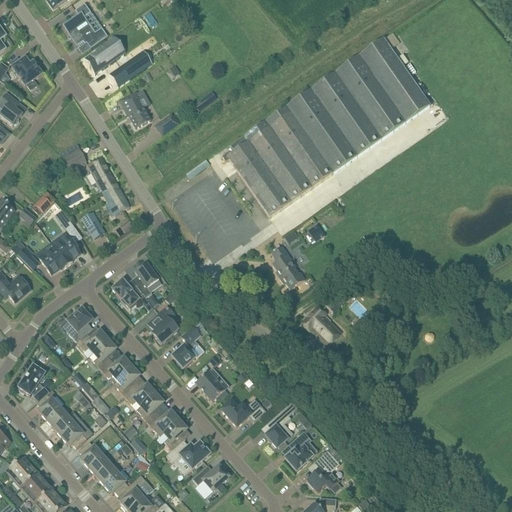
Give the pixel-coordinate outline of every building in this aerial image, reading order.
[(45,0),(53,11),(67,1),(66,0),(45,0)] [(71,26),(64,30),(69,37),(71,40),(77,48),(77,47),(83,43),(85,46),(87,45),(90,50),(108,38),(102,30),(95,34),(93,31),(84,19),(91,14),(85,6),(85,5),(83,6),(75,12),(78,17),(69,23),(71,26)] [(270,219),(278,214),(430,107),(403,69),(408,64),(403,56),(397,60),(383,41),(244,138),(245,139),(231,149),(234,153),(230,156),(228,153),(222,158),(225,163),(229,161),(270,219)] [(89,57),(84,61),(93,74),(100,70),(101,71),(102,72),(119,60),(107,43),(95,52),(96,54),(93,56),(90,58),(89,57)] [(109,76),(111,78),(117,87),(128,79),(130,81),(147,69),(138,56),(116,71),(109,76)] [(17,60),(10,65),(13,69),(12,70),(25,88),(27,87),(30,92),(37,87),(33,82),(41,76),(33,65),(30,67),(25,61),(20,64),(17,60)] [(0,64),(0,80),(8,70),(1,65),(2,64),(1,64),(0,64)] [(136,94),(119,103),(127,117),(128,117),(136,130),(151,122),(140,102),(146,99),(143,92),(136,95),(136,94)] [(6,95),(0,103),(0,109),(4,112),(0,116),(0,118),(5,122),(13,128),(14,126),(16,126),(19,123),(18,121),(22,116),(15,111),(19,105),(11,99),(6,95)] [(199,114),(210,105),(205,98),(201,101),(193,107),(199,114)] [(171,116),(154,127),(162,137),(178,126),(171,116)] [(85,163),(79,151),(65,159),(72,171),(85,163)] [(92,175),(86,179),(91,187),(97,184),(103,195),(111,190),(117,187),(101,159),(87,167),(92,175)] [(190,180),(209,165),(206,160),(187,176),(190,180)] [(111,190),(103,195),(108,205),(105,207),(111,219),(115,217),(130,209),(117,187),(111,190)] [(47,193),(43,198),(34,207),(35,207),(32,210),(40,218),(43,215),(56,202),(47,193)] [(14,212),(0,201),(0,230),(14,212)] [(25,211),(19,218),(25,224),(31,228),(36,220),(25,211)] [(60,214),(55,217),(64,230),(67,234),(75,245),(82,240),(81,239),(74,229),(70,223),(62,212),(60,214)] [(94,213),(81,221),(89,234),(101,227),(94,213)] [(131,224),(122,228),(125,234),(133,230),(131,224)] [(318,224),(308,230),(315,244),(326,238),(318,224)] [(295,231),(284,238),(289,245),(300,238),(295,231)] [(69,240),(54,250),(67,268),(73,264),(71,262),(80,256),(69,240)] [(0,249),(4,254),(9,249),(2,243),(0,244),(0,249)] [(27,248),(18,257),(33,272),(40,266),(32,258),(34,256),(27,248)] [(291,262),(282,249),(272,256),(277,264),(272,267),(280,278),(278,279),(284,287),(286,286),(290,292),(305,282),(300,275),(298,276),(290,263),(291,262)] [(40,261),(51,277),(60,271),(61,272),(67,268),(54,250),(40,261)] [(146,265),(135,273),(144,286),(138,290),(143,296),(146,300),(151,296),(147,290),(158,281),(146,265)] [(31,291),(24,284),(21,281),(14,287),(12,284),(10,286),(0,275),(0,274),(0,296),(2,298),(4,296),(5,297),(8,297),(15,305),(31,291)] [(138,300),(143,296),(138,290),(135,285),(129,290),(122,282),(112,291),(121,301),(122,300),(126,305),(125,306),(130,312),(131,312),(130,311),(136,306),(135,304),(138,301),(138,300)] [(340,292),(325,307),(333,315),(348,301),(345,298),(345,297),(340,292)] [(173,294),(165,301),(170,306),(177,299),(173,294)] [(149,314),(152,310),(148,305),(144,308),(149,314)] [(318,308),(301,326),(309,334),(311,333),(327,349),(341,334),(324,317),(326,315),(318,308)] [(61,329),(64,332),(65,331),(77,344),(87,336),(92,331),(87,326),(92,322),(87,317),(89,316),(84,310),(82,311),(75,316),(74,315),(69,320),(70,321),(61,329)] [(159,316),(147,326),(154,334),(152,336),(162,347),(178,332),(168,321),(166,324),(159,316)] [(186,345),(171,358),(177,365),(177,366),(181,371),(182,371),(183,371),(195,360),(190,354),(198,347),(194,343),(200,338),(192,329),(181,339),(186,345)] [(88,351),(92,356),(108,342),(107,341),(108,340),(103,333),(101,334),(100,333),(91,340),(87,336),(77,344),(85,353),(88,351)] [(46,349),(53,343),(46,335),(41,342),(46,349)] [(93,363),(101,372),(111,363),(107,359),(116,351),(115,350),(115,349),(109,343),(108,342),(92,356),(96,361),(93,363)] [(327,349),(317,358),(326,367),(334,360),(336,358),(327,349)] [(215,357),(209,363),(214,368),(220,363),(218,361),(215,357)] [(72,366),(63,358),(58,363),(67,371),(72,366)] [(112,378),(116,382),(131,369),(131,368),(131,367),(125,361),(123,360),(115,367),(111,363),(101,372),(109,380),(112,378)] [(23,382),(18,390),(20,391),(19,393),(23,396),(24,394),(30,398),(33,394),(35,397),(33,399),(38,404),(47,397),(47,396),(49,394),(44,389),(41,391),(38,388),(40,384),(41,385),(45,378),(44,378),(46,376),(33,368),(27,376),(23,381),(23,382)] [(117,390),(124,399),(135,390),(131,385),(139,378),(138,377),(139,376),(133,369),(132,370),(131,369),(116,382),(120,387),(117,390)] [(212,370),(195,385),(212,404),(225,392),(214,379),(218,376),(212,370)] [(86,385),(77,375),(72,379),(81,389),(86,385)] [(87,385),(82,390),(87,395),(92,391),(87,385)] [(135,404),(139,409),(155,396),(154,395),(155,394),(149,387),(148,388),(147,387),(139,394),(135,390),(124,399),(132,407),(135,404)] [(136,412),(148,425),(159,416),(155,412),(163,405),(162,403),(163,403),(157,396),(156,397),(155,396),(139,409),(136,412)] [(38,404),(37,406),(41,410),(38,412),(42,416),(41,416),(46,422),(60,410),(58,407),(50,399),(50,400),(47,397),(38,404)] [(82,406),(87,402),(83,398),(78,402),(82,406)] [(231,403),(221,412),(237,429),(248,419),(254,425),(266,414),(254,401),(245,410),(242,407),(237,411),(231,403)] [(271,406),(267,401),(262,405),(267,410),(271,406)] [(272,432),(265,438),(277,451),(288,441),(293,436),(284,427),(285,426),(296,437),(304,430),(291,416),(297,411),(292,404),(271,423),(267,426),(271,431),(272,432)] [(110,421),(119,413),(115,408),(106,416),(110,421)] [(60,410),(46,422),(54,430),(67,418),(60,410)] [(163,436),(179,422),(178,421),(179,420),(173,413),(172,415),(171,413),(162,421),(159,416),(148,425),(160,439),(163,436)] [(100,416),(94,422),(100,429),(106,423),(100,416)] [(67,418),(54,430),(61,439),(75,427),(67,418)] [(307,431),(312,426),(308,421),(302,426),(307,431)] [(172,453),(181,445),(183,444),(178,439),(187,431),(186,430),(180,423),(179,422),(163,436),(167,441),(164,444),(172,453)] [(75,427),(61,439),(66,445),(67,444),(70,448),(72,446),(76,451),(87,441),(82,436),(83,436),(75,427)] [(131,427),(123,434),(129,440),(137,433),(131,427)] [(293,453),(285,460),(296,473),(300,470),(301,470),(302,469),(302,468),(306,465),(305,464),(312,458),(302,447),(310,441),(304,434),(288,448),(293,453)] [(0,453),(3,449),(5,450),(9,443),(0,437),(0,453)] [(138,440),(131,446),(134,449),(141,444),(138,440)] [(172,453),(166,458),(172,465),(173,464),(185,477),(190,471),(191,470),(192,471),(210,456),(208,454),(209,453),(209,452),(209,451),(209,450),(208,450),(207,449),(206,449),(205,449),(204,450),(200,445),(193,450),(190,447),(188,449),(186,451),(181,445),(184,443),(185,442),(183,444),(181,445),(172,453)] [(89,445),(79,454),(83,458),(81,460),(84,464),(83,464),(88,469),(102,458),(93,448),(93,449),(89,445)] [(129,449),(125,446),(120,451),(124,454),(129,449)] [(129,449),(124,454),(127,458),(132,453),(129,449)] [(318,472),(307,482),(308,483),(307,484),(312,490),(313,489),(318,494),(325,488),(329,492),(331,491),(335,495),(341,490),(337,485),(339,484),(331,475),(339,467),(337,465),(342,461),(332,449),(327,453),(313,466),(318,472)] [(140,463),(137,469),(146,475),(149,467),(149,466),(141,456),(137,459),(140,463)] [(102,458),(88,469),(96,478),(110,466),(102,458)] [(7,474),(14,482),(29,469),(22,461),(7,474)] [(110,466),(96,478),(104,487),(118,475),(110,466)] [(213,494),(216,491),(229,479),(219,468),(213,474),(208,468),(192,481),(198,488),(203,483),(213,494)] [(14,482),(21,490),(36,477),(29,469),(14,482)] [(118,475),(104,487),(108,492),(109,492),(112,496),(114,494),(119,499),(125,493),(129,489),(128,489),(128,488),(126,485),(118,475)] [(36,477),(21,490),(28,498),(43,485),(36,477)] [(145,483),(142,479),(141,477),(129,488),(128,489),(129,489),(125,493),(129,497),(120,504),(121,506),(120,507),(124,511),(129,511),(147,497),(139,488),(145,483)] [(174,484),(169,488),(174,494),(179,490),(174,484)] [(43,485),(28,498),(35,506),(51,493),(43,485)] [(10,500),(15,496),(7,488),(6,490),(2,492),(10,500)] [(35,506),(40,511),(44,511),(58,501),(51,493),(35,506)] [(15,496),(10,500),(17,508),(21,503),(15,496)] [(157,511),(159,510),(147,497),(129,511),(157,511)] [(60,511),(65,509),(58,501),(44,511),(60,511)] [(306,511),(304,511),(334,511),(335,511),(336,501),(324,501),(323,507),(322,507),(318,510),(315,506),(308,511),(306,511)] [(369,511),(372,509),(365,501),(359,507),(362,511),(369,511)]
